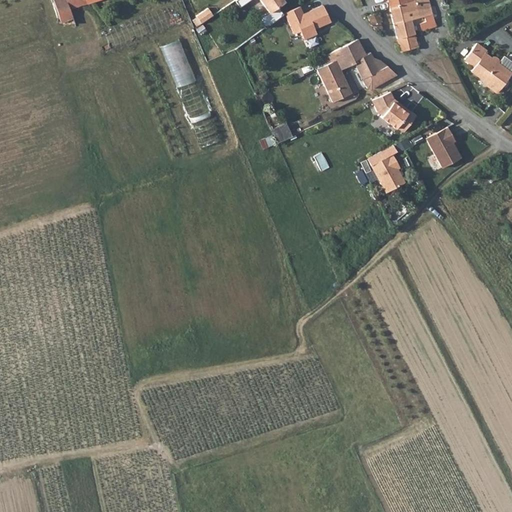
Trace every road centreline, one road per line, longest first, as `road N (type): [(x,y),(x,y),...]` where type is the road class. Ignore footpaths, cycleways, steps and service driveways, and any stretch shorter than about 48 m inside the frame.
road 1 (track): [(0,471),(147,438),(133,391),(300,353),(306,318),(429,208),(447,178),(505,145)]
road 2 (unclassified): [(511,150),(364,35),(332,0)]
road 3 (track): [(429,208),(447,221),(511,322)]
